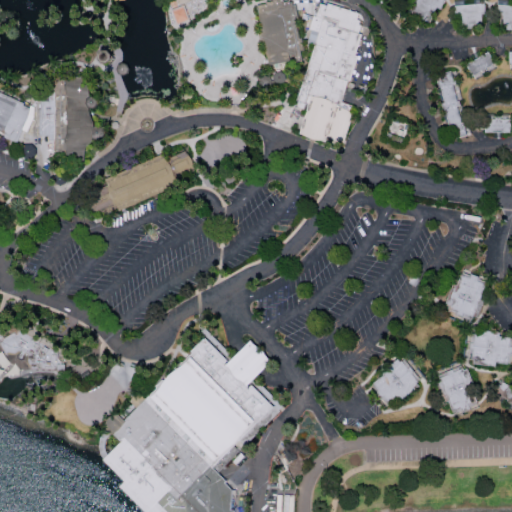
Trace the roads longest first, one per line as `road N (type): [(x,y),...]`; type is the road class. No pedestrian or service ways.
road 1 (residential): [(511,200),(350,167),(217,121),(134,143),(59,207)]
road 2 (residential): [(401,43),(325,214),(285,261),(179,316),(149,348),(123,351)]
road 3 (residential): [(123,351),(81,312),(11,288),(4,274),(5,254),(59,207)]
road 4 (residential): [(341,450),(511,441)]
road 5 (residential): [(511,142),(447,146),(424,87),(425,47)]
road 6 (residential): [(511,225),(504,304),(511,314),(505,271)]
road 7 (residential): [(225,293),(305,395)]
